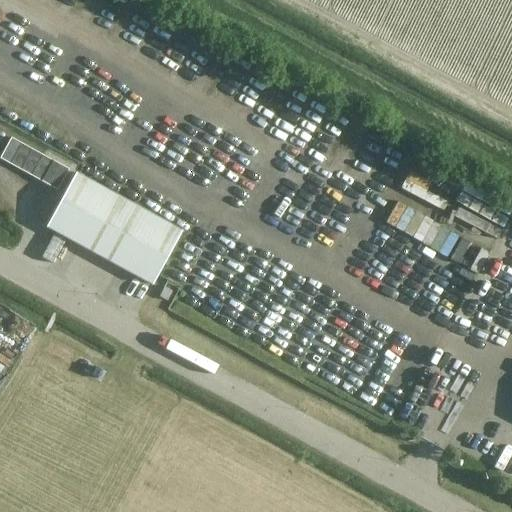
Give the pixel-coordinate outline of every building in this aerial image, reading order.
[(0,158),(57,190),(68,170),(11,138),(0,157),(0,158)] [(46,227),(153,285),(182,231),(76,173),(46,227)] [(428,218),(420,241),(456,254),(464,231),(428,218)] [(493,259),(497,250),(468,237),(457,261),(511,287),(511,256),(506,265),(493,259)] [(159,297),(167,301),(172,291),(164,287),(159,297)] [(0,473),(69,511),(102,511),(143,438),(19,369),(0,403),(0,473)] [(239,459),(187,430),(177,447),(229,476),(239,459)] [(229,476),(177,447),(167,465),(220,494),(229,476)] [(209,511),(220,494),(167,465),(148,500),(169,511),(209,511)] [(169,511),(148,500),(141,511),(169,511)]
